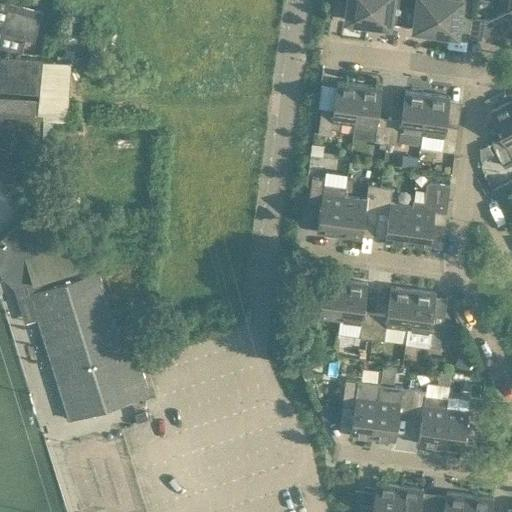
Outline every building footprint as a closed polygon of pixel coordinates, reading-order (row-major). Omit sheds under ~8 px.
[(34,40),(42,9),(4,0),(0,0),(0,23),(1,24),(0,26),(0,50),(23,52),(26,38),(34,40)] [(367,22),(370,0),(347,0),(345,19),(367,22)] [(370,0),(367,22),(389,25),(392,2),(404,4),(404,0),(370,0)] [(435,31),(439,0),(404,0),(404,4),(416,5),(413,28),(435,31)] [(460,14),(460,11),(472,13),(473,0),(439,0),(435,31),(457,34),(460,14)] [(511,0),(509,0),(509,8),(489,17),(483,16),(481,33),(491,35),(511,24),(511,0)] [(43,58),(0,54),(0,151),(24,177),(26,155),(51,157),(53,118),(66,119),(71,61),(43,59),(43,58)] [(354,122),(359,83),(337,80),(333,109),(321,107),(318,132),(330,134),(331,127),(340,128),(341,120),(354,122)] [(354,122),(352,136),(374,139),(374,140),(386,141),(389,116),(378,115),(381,86),(359,83),(354,122)] [(421,142),(422,131),(427,92),(405,89),(401,118),(389,116),(386,141),(398,143),(399,139),(421,142)] [(458,125),(446,124),(449,95),(427,92),(422,131),(444,134),(442,149),(454,151),(458,125)] [(511,104),(510,101),(490,111),(503,136),(492,142),(503,164),(511,159),(511,104)] [(488,144),(479,148),(484,158),(493,153),(488,144)] [(327,180),(348,183),(349,172),(328,169),(327,180)] [(345,185),(324,182),(324,178),(312,176),(309,201),(320,202),(316,231),(339,234),(344,195),(345,185)] [(445,219),(448,194),(450,183),(429,180),(426,182),(424,200),(413,198),(412,204),(407,243),(429,246),(433,218),(445,219)] [(365,208),(377,210),(380,185),(368,183),(366,198),(344,195),(339,234),(361,237),(365,208)] [(407,243),(412,204),(390,201),(392,187),(380,185),(377,210),(388,212),(385,240),(407,243)] [(26,283),(68,419),(95,410),(94,406),(100,404),(101,408),(148,393),(137,357),(132,340),(120,343),(97,269),(84,273),(81,266),(85,265),(76,236),(74,237),(47,207),(24,227),(19,221),(0,237),(0,270),(1,275),(15,287),(26,283)] [(340,318),(345,279),(322,276),(318,304),(307,303),(303,328),(316,330),(318,315),(340,318)] [(367,282),(345,279),(340,318),(362,321),(360,335),(372,337),(375,312),(363,310),(367,282)] [(408,327),(413,288),(391,285),(387,314),(375,312),(372,337),(384,339),(386,324),(408,327)] [(431,320),(435,294),(435,291),(413,288),(408,327),(406,342),(440,346),(443,321),(431,320)] [(462,349),(454,364),(466,370),(474,355),(462,349)] [(321,355),(292,350),(298,363),(303,364),(303,367),(309,368),(321,359),(321,355)] [(442,368),(444,356),(428,354),(426,366),(442,368)] [(372,436),(380,383),(358,380),(345,378),(342,403),(354,405),(350,430),(350,433),(372,436)] [(398,411),(410,412),(414,387),(402,386),(380,383),(372,436),(394,439),(398,411)] [(440,445),(446,406),(447,396),(425,393),(426,389),(414,387),(410,412),(422,414),(418,442),(440,445)] [(466,420),(478,421),(482,396),(469,395),(468,409),(446,406),(440,445),(463,448),(466,420)] [(340,419),(342,404),(316,401),(322,417),(340,419)] [(146,411),(135,414),(137,420),(148,417),(146,411)] [(395,511),(400,484),(376,481),(375,485),(375,487),(372,510),(360,508),(359,511),(395,511)] [(423,487),(400,484),(395,511),(419,511),(422,490),(423,487)] [(467,511),(470,494),(446,491),(446,493),(443,511),(467,511)] [(491,511),(493,497),(470,494),(467,511),(491,511)]
